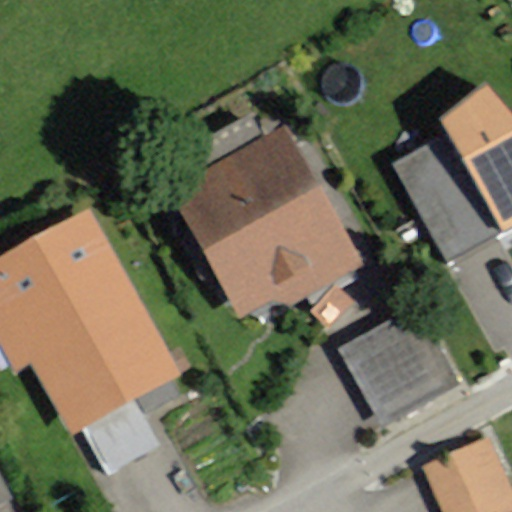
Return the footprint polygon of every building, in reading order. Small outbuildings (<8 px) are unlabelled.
[(453,131),(393,164),(446,258),(511,220),(511,123),(486,93),(448,121),(453,131)] [(282,120),(171,186),(245,311),(276,293),(288,312),(368,264),(282,120)] [(33,362),(67,427),(176,369),(92,211),(0,259),(0,351),(12,373),(33,362)] [(460,382),(419,311),(344,353),(384,425),(460,382)] [(415,468),(433,511),(482,511),(502,503),(476,442),(415,468)] [(0,505),(14,498),(0,471),(0,505)]
